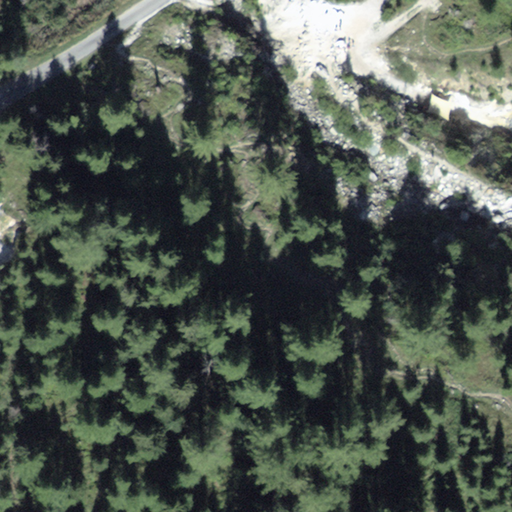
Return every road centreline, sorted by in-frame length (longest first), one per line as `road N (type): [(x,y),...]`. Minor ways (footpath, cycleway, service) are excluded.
road 1 (track): [(378,0),(359,49),(367,68),(511,132)]
road 2 (track): [(0,98),(133,14)]
